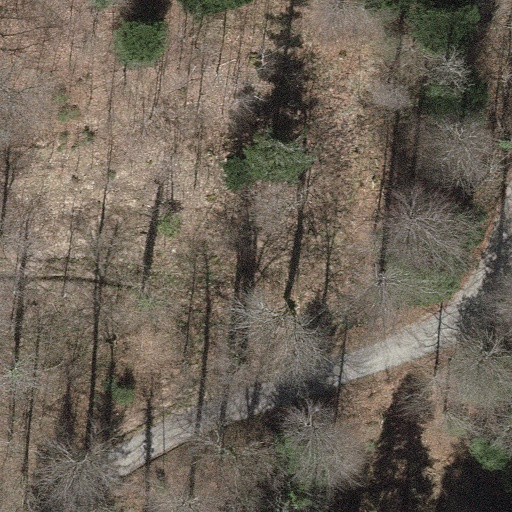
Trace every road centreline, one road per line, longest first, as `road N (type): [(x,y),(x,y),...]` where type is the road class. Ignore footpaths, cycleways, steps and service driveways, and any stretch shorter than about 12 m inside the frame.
road 1 (track): [(492,304),(416,359),(293,386),(61,511)]
road 2 (track): [(220,425),(220,333),(170,283),(0,268)]
